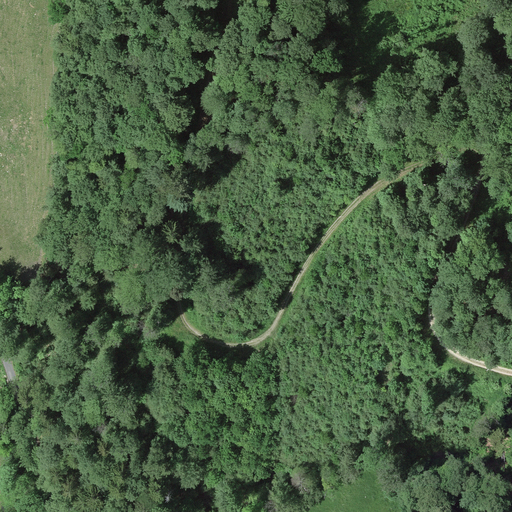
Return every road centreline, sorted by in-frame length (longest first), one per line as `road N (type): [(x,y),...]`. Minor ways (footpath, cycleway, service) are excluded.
road 1 (track): [(229,0),(181,236),(177,302),(187,328),(228,344),(269,331),(302,267),(364,194),(398,171),(488,142),(430,305),(451,351),(511,375)]
road 2 (track): [(5,354),(49,255),(62,186),(72,0)]
road 3 (unclassified): [(73,511),(46,479),(0,344)]
